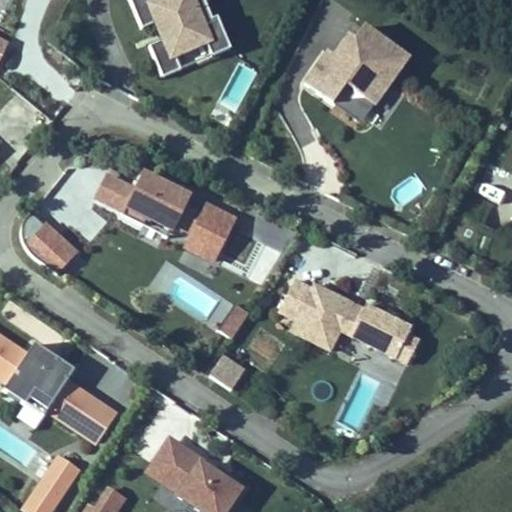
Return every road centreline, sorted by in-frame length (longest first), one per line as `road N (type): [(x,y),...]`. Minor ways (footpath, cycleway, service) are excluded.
road 1 (residential): [(0,226),(84,114),(99,111),(511,316)]
road 2 (residential): [(511,372),(350,479),(324,481),(0,260)]
